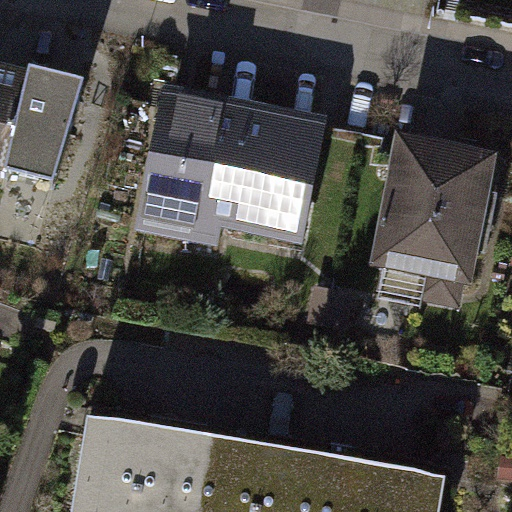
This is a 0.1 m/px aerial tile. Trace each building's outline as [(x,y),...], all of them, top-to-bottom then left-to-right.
[(84,92),(0,72),(0,178),(53,191),(84,92)] [(331,126),(165,92),(136,236),(218,253),(222,235),(305,252),(331,126)] [(500,164),(398,143),(371,274),(422,284),(418,304),(461,313),(466,292),(474,294),(500,164)] [(355,297),(317,290),(309,326),(348,333),(355,297)] [(444,511),(449,487),(88,428),(73,511),(444,511)]
